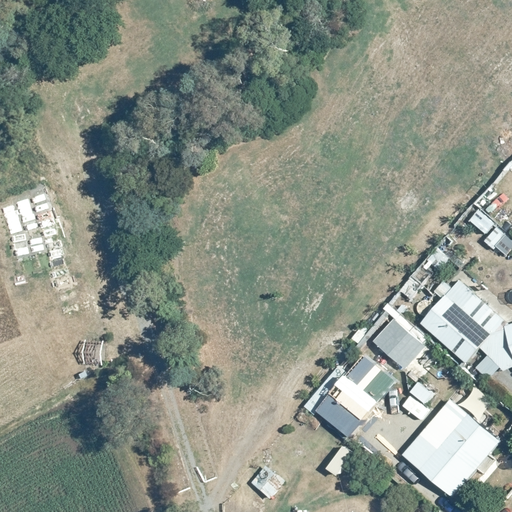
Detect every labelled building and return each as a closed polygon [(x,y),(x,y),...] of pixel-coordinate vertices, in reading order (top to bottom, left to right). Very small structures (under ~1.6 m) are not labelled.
[(510,234),(484,207),(475,216),(490,231),(487,234),(498,245),(510,234)] [(440,265),(444,269),(455,255),(442,245),(426,264),(435,271),(440,265)] [(427,286),(415,275),(403,290),(415,300),(427,286)] [(511,324),(510,325),(508,317),(464,278),(457,286),(449,279),(439,291),(446,297),(426,320),(472,362),(486,346),(493,353),(479,368),(492,379),(503,367),(507,370),(511,368),(511,324)] [(432,345),(399,315),(378,338),(411,368),(432,345)] [(354,372),(345,364),(310,405),(320,413),(354,372)] [(506,438),(457,397),(410,453),(460,494),(506,438)] [(289,481),(270,464),(256,480),(275,497),(289,481)] [(245,496),(242,511),(265,511),(268,501),(245,496)]
